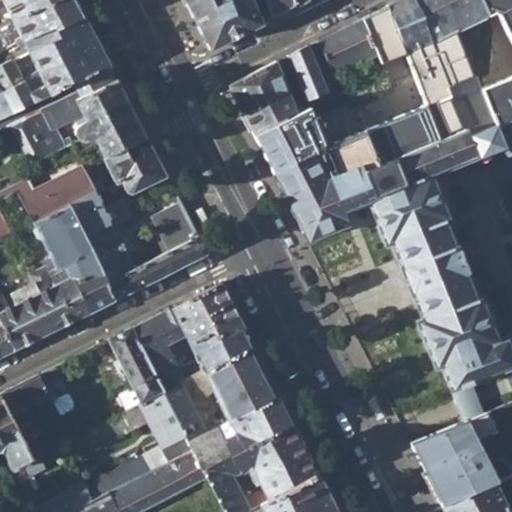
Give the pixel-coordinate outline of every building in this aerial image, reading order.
[(75,0),(0,0),(5,10),(19,36),(21,40),(52,26),(54,28),(83,15),(75,0)] [(262,21),(253,0),(185,0),(210,47),(262,21)] [(267,0),(273,14),(301,0),(267,0)] [(404,285),(447,389),(511,366),(511,349),(505,332),(498,335),(481,292),(476,294),(447,219),(451,218),(433,173),(480,153),(504,143),(507,150),(511,148),(511,74),(480,87),(454,30),(486,14),(479,0),(393,0),(388,3),(426,100),(349,132),(324,144),(311,149),(271,170),(307,241),(376,215),(404,285)] [(511,43),(511,0),(479,0),(486,14),(492,12),(496,13),(511,43)] [(23,44),(26,52),(58,37),(57,35),(87,22),(83,15),(54,28),(52,26),(21,40),(19,36),(14,38),(15,43),(23,44)] [(318,38),(332,72),(371,55),(375,54),(359,17),(318,38)] [(0,116),(71,82),(108,64),(87,22),(57,35),(58,37),(26,52),(35,69),(21,78),(12,60),(0,65),(0,116)] [(288,54),(306,99),(321,92),(327,90),(316,65),(321,62),(312,41),(288,54)] [(227,83),(252,132),(296,110),(276,59),(227,83)] [(108,64),(71,82),(75,90),(79,96),(115,78),(108,64)] [(95,140),(104,154),(144,134),(137,119),(115,78),(79,96),(75,98),(82,113),(85,118),(73,125),(71,130),(78,139),(91,131),(95,140)] [(75,90),(38,108),(49,129),(82,113),(75,98),(79,96),(75,90)] [(252,132),(271,170),(311,149),(324,144),(349,132),(338,106),(313,117),(308,104),(296,110),(252,132)] [(49,129),(38,108),(8,123),(28,162),(58,147),(49,129)] [(124,189),(131,190),(164,173),(144,134),(104,154),(101,156),(114,182),(120,179),(123,186),(124,189)] [(74,150),(81,161),(83,165),(101,156),(104,154),(95,140),(77,149),(74,150)] [(0,232),(9,228),(0,209),(0,196),(19,187),(33,216),(66,200),(93,186),(90,180),(83,165),(81,161),(34,184),(28,173),(0,186),(0,232)] [(90,180),(93,186),(96,192),(107,186),(101,175),(90,180)] [(109,185),(113,192),(123,186),(120,179),(114,182),(109,185)] [(83,236),(111,222),(112,225),(133,215),(123,196),(103,206),(96,192),(93,186),(66,200),(83,236)] [(150,213),(159,230),(167,248),(195,234),(177,198),(150,213)] [(71,276),(87,310),(113,298),(104,280),(83,236),(66,200),(33,216),(32,216),(55,264),(45,269),(53,287),(71,276)] [(210,224),(201,205),(194,208),(203,227),(210,224)] [(104,280),(133,265),(130,259),(112,225),(111,222),(83,236),(104,280)] [(145,237),(155,254),(167,248),(159,230),(145,237)] [(104,280),(113,298),(205,252),(195,234),(167,248),(155,254),(142,261),(133,265),(104,280)] [(138,255),(130,259),(133,265),(142,261),(138,255)] [(14,303),(6,307),(0,310),(0,325),(11,348),(87,310),(71,276),(53,287),(45,269),(43,265),(28,272),(32,281),(9,293),(14,303)] [(219,280),(169,306),(184,334),(190,346),(190,347),(196,359),(201,369),(250,344),(219,280)] [(127,326),(158,386),(180,376),(181,375),(176,368),(181,365),(177,358),(169,341),(184,334),(169,306),(127,326)] [(0,353),(11,348),(0,325),(0,353)] [(122,391),(129,406),(161,390),(158,386),(127,326),(106,337),(130,386),(122,391)] [(184,334),(169,341),(177,358),(181,355),(180,351),(190,346),(184,334)] [(157,444),(142,453),(150,470),(192,449),(204,472),(291,422),(250,344),(201,369),(211,388),(227,420),(211,427),(203,411),(199,413),(195,408),(181,380),(161,390),(129,406),(122,410),(130,428),(145,422),(157,444)] [(181,380),(201,369),(196,359),(181,365),(176,368),(181,375),(180,376),(181,380)] [(44,395),(47,399),(63,391),(66,390),(53,363),(34,374),(44,395)] [(201,369),(181,380),(195,408),(211,388),(201,369)] [(24,406),(38,398),(44,395),(34,374),(0,389),(0,401),(28,458),(36,454),(38,452),(30,435),(37,431),(24,406)] [(161,390),(181,380),(180,376),(158,386),(161,390)] [(379,408),(369,389),(366,391),(363,392),(372,411),(375,410),(379,408)] [(63,391),(47,399),(53,412),(54,415),(67,408),(69,403),(63,391)] [(47,399),(44,395),(38,398),(49,419),(55,417),(54,415),(53,412),(47,399)] [(410,441),(441,504),(462,495),(493,482),(511,473),(511,399),(476,414),(410,441)] [(0,450),(2,451),(9,467),(28,458),(0,401),(0,450)] [(102,442),(130,428),(122,410),(82,432),(72,436),(79,449),(96,440),(102,442)] [(207,477),(225,511),(241,511),(247,509),(251,507),(246,498),(234,472),(250,463),(258,478),(253,480),(256,486),(260,483),(263,489),(268,499),(317,474),(300,441),(291,422),(204,472),(207,477)] [(72,436),(82,432),(79,425),(63,432),(66,439),(72,436)] [(139,511),(140,511),(207,477),(204,472),(192,449),(150,470),(107,492),(118,511),(139,511)] [(142,453),(81,483),(89,500),(107,492),(150,470),(142,453)] [(43,467),(36,454),(28,458),(9,467),(4,471),(24,511),(64,511),(89,500),(81,483),(79,480),(37,501),(25,477),(43,467)] [(35,476),(39,486),(45,483),(40,472),(35,476)] [(336,511),(327,493),(317,474),(268,499),(260,503),(265,511),(247,511),(247,509),(241,511),(336,511)] [(508,511),(493,482),(462,495),(441,504),(445,511),(508,511)] [(263,489),(246,498),(251,507),(260,503),(268,499),(263,489)] [(118,511),(107,492),(89,500),(64,511),(118,511)] [(247,511),(265,511),(260,503),(251,507),(247,509),(247,511)]
